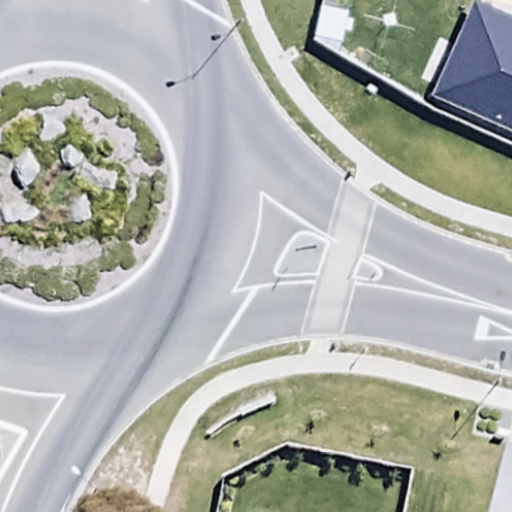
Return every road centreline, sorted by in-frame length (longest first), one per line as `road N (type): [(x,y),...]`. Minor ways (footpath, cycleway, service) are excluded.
road 1 (residential): [(205,231),(511,302)]
road 2 (tertiary): [(86,24),(135,45),(175,80),(201,126),(212,179),(205,231)]
road 3 (tertiary): [(205,231),(185,275),(153,310),(112,335),(66,347),(18,346)]
